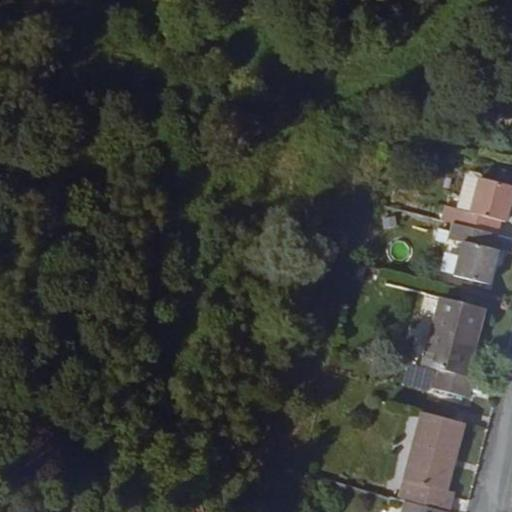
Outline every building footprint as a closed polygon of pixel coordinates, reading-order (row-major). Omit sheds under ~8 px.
[(475,203),(484,169),(488,170),(485,165),(478,163),(471,168),(463,200),(475,203)] [(511,212),(511,176),(488,170),(484,169),(475,203),(463,200),(459,214),(502,225),(506,211),(511,212)] [(459,214),(463,200),(451,197),(448,211),(459,214)] [(502,225),(459,214),(456,228),(468,231),(459,268),(496,277),(505,241),(499,239),(502,225)] [(446,361),(441,380),(471,388),(476,369),(467,367),(476,334),(482,336),(491,301),(449,290),(432,358),(446,361)] [(414,471),(428,475),(423,493),(455,501),(460,482),(447,479),(455,446),(461,448),(470,414),(432,404),(414,471)] [(412,511),(404,510),(403,511),(452,511),(455,501),(423,493),(418,511),(412,511)] [(87,511),(88,504),(68,502),(66,511),(87,511)]
